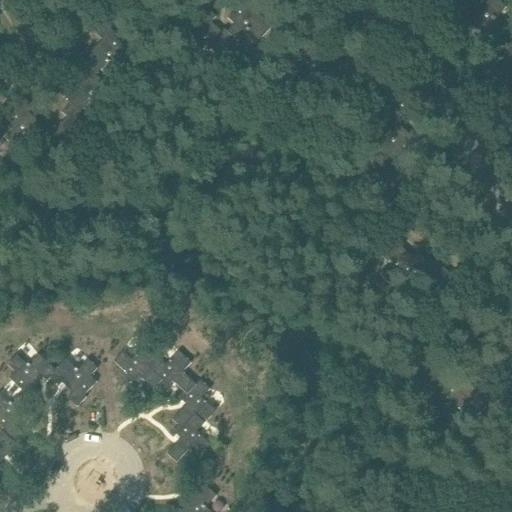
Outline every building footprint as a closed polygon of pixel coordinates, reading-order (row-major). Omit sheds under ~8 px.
[(233,23),(226,30),(234,38),(237,41),(247,30),(259,41),(276,23),(266,14),(263,17),(252,7),(257,2),(255,0),(240,0),(238,2),(239,3),(227,17),(233,23)] [(461,0),(459,3),(473,17),(469,20),(482,33),(479,36),(489,46),(499,35),(500,36),(507,28),(496,18),(507,7),(500,0),(461,0)] [(226,30),(224,27),(221,30),(210,20),(215,15),(205,5),(195,15),(200,19),(189,31),(195,37),(186,46),(196,55),(206,44),(218,55),(234,38),(226,30)] [(89,63),(99,73),(109,62),(120,72),(129,62),(122,55),(128,49),(114,36),(117,33),(106,24),(97,34),(102,39),(93,50),(90,47),(80,57),(88,64),(89,63)] [(499,35),(489,46),(493,50),(487,56),(501,70),(498,74),(510,86),(507,90),(511,94),(511,41),(509,45),(500,36),(499,35)] [(334,71),(344,61),(335,53),(330,58),(319,48),(322,45),(312,36),(295,54),(307,65),(297,76),(307,85),(314,77),(320,83),(333,70),(334,71)] [(374,70),(371,73),(369,76),(358,66),(361,63),(351,54),(344,61),(334,71),(346,82),(336,93),(346,103),(353,95),(359,101),(372,87),(373,89),(383,79),(374,70)] [(63,96),(70,103),(71,102),(81,111),(91,100),(102,111),(112,101),(104,94),(110,87),(97,75),(99,73),(89,63),(88,64),(80,73),(85,78),(75,89),(72,86),(63,96)] [(375,111),(384,120),(392,111),(399,118),(411,105),(413,107),(422,97),(412,88),(408,93),(397,83),(400,80),(390,71),(383,79),(373,89),(385,100),(375,111)] [(36,146),(46,135),(52,128),(52,127),(42,119),(40,122),(29,112),(34,107),(24,97),(14,107),(17,110),(5,122),(12,129),(4,137),(14,146),(24,135),(36,146)] [(81,111),(71,102),(70,103),(62,112),(67,117),(57,127),(54,125),(52,127),(52,128),(46,135),(63,151),(74,139),(85,150),(94,140),(86,133),(92,126),(79,114),(81,111)] [(376,151),(379,154),(380,153),(387,160),(393,153),(400,159),(412,145),(415,147),(424,137),(414,128),(409,133),(398,123),(401,120),(399,118),(392,111),(384,120),(375,129),(387,140),(376,151)] [(0,141),(4,137),(12,129),(5,122),(2,119),(0,121),(0,141)] [(390,163),(387,160),(380,153),(379,154),(363,171),(375,182),(364,193),(374,202),(383,193),(390,199),(400,187),(405,191),(414,181),(402,170),(397,175),(387,166),(390,163)] [(417,269),(418,271),(430,282),(419,293),(429,302),(437,294),(443,300),(456,287),(458,289),(467,279),(457,270),(452,275),(442,266),(445,262),(435,253),(428,261),(418,252),(413,257),(403,248),(406,244),(396,235),(379,253),(391,264),(380,275),(390,284),(398,277),(404,283),(417,269)] [(418,391),(422,386),(421,386),(430,375),(434,379),(442,370),(438,367),(435,370),(431,366),(445,350),(434,341),(422,355),(412,347),(401,360),(415,373),(407,382),(418,391)] [(147,367),(156,358),(143,345),(130,359),(121,351),(112,361),(126,374),(123,377),(132,386),(135,383),(132,380),(136,375),(151,390),(157,384),(161,380),(147,367)] [(164,365),(156,358),(147,367),(161,380),(157,384),(165,392),(169,389),(165,385),(170,381),(181,392),(185,396),(195,386),(194,385),(181,373),(190,363),(177,351),(164,365)] [(47,377),(54,370),(37,354),(26,365),(15,355),(5,365),(13,372),(7,378),(20,391),(18,393),(28,403),(28,402),(37,393),(32,388),(42,378),(45,381),(48,378),(47,377)] [(64,360),(54,370),(47,377),(48,378),(57,387),(60,384),(70,393),(65,398),(75,408),(85,398),(82,396),(95,382),(89,376),(96,369),(86,359),(75,370),(64,360)] [(502,405),(503,404),(510,396),(511,397),(511,377),(510,375),(511,373),(511,371),(510,369),(501,378),(505,381),(495,392),(492,396),(502,405)] [(453,405),(461,412),(470,402),(455,390),(459,386),(450,378),(447,382),(450,385),(446,389),(434,379),(430,375),(421,386),(422,386),(435,398),(427,408),(440,419),(453,405)] [(492,396),(495,392),(484,382),(481,386),(484,389),(480,394),(464,380),(459,386),(455,390),(470,402),(461,412),(475,424),(487,409),(496,417),(505,407),(503,404),(502,405),(492,396)] [(185,396),(181,392),(173,401),(176,404),(179,401),(184,405),(169,420),(175,426),(179,430),(192,416),(201,425),(214,412),(200,399),(208,390),(198,381),(194,385),(195,386),(185,396)] [(36,410),(28,402),(28,403),(18,393),(8,404),(0,396),(0,427),(2,430),(0,431),(0,432),(10,442),(10,441),(19,432),(14,427),(23,417),(27,420),(36,410)] [(194,433),(201,425),(192,416),(179,430),(175,426),(167,435),(170,438),(173,434),(178,439),(163,454),(173,464),(186,450),(195,459),(208,446),(194,433)] [(18,448),(10,441),(10,442),(0,432),(0,471),(1,470),(0,469),(0,460),(5,455),(9,458),(18,448)] [(211,511),(206,507),(217,496),(199,479),(188,490),(192,493),(180,506),(183,509),(180,511),(211,511)]
